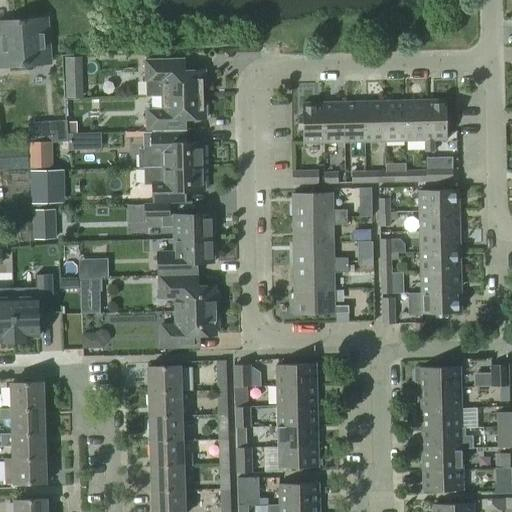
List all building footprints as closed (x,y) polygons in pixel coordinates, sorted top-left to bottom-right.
[(5,31),(0,31),(0,59),(7,59),(8,68),(50,64),(47,19),(4,23),(5,31)] [(83,60),(66,61),(67,82),(84,81),(83,60)] [(163,60),(144,61),(145,82),(161,82),(161,96),(201,95),(201,89),(204,89),(204,71),(163,72),(163,60)] [(162,111),(146,111),(146,133),(151,133),(185,132),(184,120),(205,119),(205,102),(201,102),(201,95),(161,96),(162,111)] [(424,101),(404,102),(405,142),(425,141),(424,101)] [(446,101),(424,101),(425,141),(425,153),(433,152),(433,141),(446,141),(446,127),(450,127),(450,115),(446,115),(446,101)] [(384,102),(363,103),(364,143),(384,142),(384,102)] [(404,102),(384,102),(384,142),(405,142),(404,102)] [(343,103),(323,104),(323,144),(344,143),(343,103)] [(363,103),(343,103),(344,143),(364,143),(363,103)] [(302,118),(298,118),(298,130),(302,130),(302,144),(323,144),(323,104),(301,104),(302,118)] [(151,133),(151,154),(163,154),(163,168),(203,168),(202,144),(185,144),(185,132),(151,133)] [(44,146),(27,147),(29,171),(45,170),(44,146)] [(448,164),(464,165),(464,146),(448,146),(448,164)] [(27,147),(0,148),(0,172),(29,171),(27,147)] [(152,204),(144,205),(168,204),(184,204),(184,192),(204,192),(203,168),(163,168),(144,169),(145,184),(152,184),(152,204)] [(452,169),(426,169),(426,182),(452,181),(452,169)] [(419,171),(405,172),(406,182),(419,182),(419,171)] [(317,172),(291,172),(292,184),(318,184),(317,172)] [(378,172),(364,173),(365,183),(378,183),(378,172)] [(405,172),(392,172),(392,182),(406,182),(405,172)] [(364,173),(351,173),(351,183),(365,183),(364,173)] [(337,174),(323,174),(324,184),(337,184),(337,174)] [(371,197),(370,189),(358,189),(358,197),(371,197)] [(458,190),(418,191),(418,212),(458,211),(458,190)] [(332,194),(292,194),(292,219),(347,218),(346,211),(332,211),(332,194)] [(388,199),(378,199),(379,213),(389,213),(388,199)] [(168,204),(144,205),(145,219),(161,218),(161,228),(172,228),(173,240),(213,239),(212,215),(172,216),(168,216),(168,204)] [(32,226),(33,239),(54,239),(54,225),(54,211),(32,211),(32,226)] [(458,211),(418,212),(419,233),(459,232),(458,211)] [(2,213),(0,213),(0,246),(9,245),(2,213)] [(389,213),(379,213),(379,227),(389,227),(389,213)] [(347,218),(292,219),(292,243),(333,242),(332,226),(347,225),(347,218)] [(459,232),(419,233),(419,253),(459,252),(459,232)] [(173,253),(157,253),(158,277),(169,276),(169,264),(213,263),(213,239),(173,240),(173,253)] [(389,240),(379,240),(380,254),(396,253),(395,246),(389,246),(389,240)] [(333,242),(292,243),(293,267),(347,266),(347,258),(333,259),(333,242)] [(459,252),(419,253),(420,273),(460,273),(459,252)] [(397,253),(396,253),(380,254),(381,295),(391,294),(390,285),(401,285),(401,278),(397,276),(390,276),(390,261),(397,261),(397,253)] [(347,266),(293,267),(293,291),(333,290),(333,274),(347,273),(347,266)] [(53,310),(52,271),(34,272),(35,284),(12,285),(14,334),(16,334),(16,339),(32,338),(32,334),(38,334),(37,310),(53,310)] [(460,273),(420,273),(420,294),(460,293),(460,273)] [(196,276),(158,277),(158,298),(174,298),(175,312),(215,311),(214,287),(196,288),(196,276)] [(99,291),(99,278),(78,278),(78,292),(97,291),(99,291)] [(14,334),(12,285),(0,285),(0,339),(12,339),(11,334),(14,334)] [(333,290),(293,291),(294,316),(333,315),(333,314),(348,314),(348,306),(333,307),(333,290)] [(460,293),(420,294),(421,315),(435,314),(435,318),(447,318),(447,314),(461,314),(460,293)] [(401,299),(381,299),(382,325),(401,325),(401,299)] [(175,327),(159,327),(159,349),(198,348),(197,336),(215,335),(215,311),(175,312),(175,327)] [(335,314),(335,323),(348,323),(348,314),(335,314)] [(94,335),(81,335),(81,350),(94,350),(94,335)] [(314,365),(275,366),(275,388),(315,387),(314,365)] [(225,366),(215,367),(216,392),(225,392),(225,366)] [(179,367),(147,368),(148,394),(179,393),(179,367)] [(249,367),(233,367),(234,389),(242,388),(250,388),(249,367)] [(507,367),(490,367),(490,388),(499,388),(499,389),(507,388),(507,367)] [(459,368),(419,369),(419,370),(414,370),(414,384),(419,384),(419,391),(460,389),(459,368)] [(41,384),(9,385),(10,410),(42,409),(41,384)] [(315,387),(275,388),(276,408),(315,407),(315,387)] [(242,388),(234,389),(235,409),(243,409),(242,388)] [(507,388),(499,389),(499,403),(508,402),(507,388)] [(460,389),(419,391),(420,411),(460,410),(460,389)] [(225,392),(216,392),(217,417),(226,416),(225,392)] [(179,393),(148,394),(149,419),(180,418),(179,393)] [(315,407),(276,408),(276,428),(316,427),(315,407)] [(42,409),(10,410),(0,410),(0,421),(11,421),(11,435),(43,434),(42,409)] [(243,409),(235,409),(235,429),(250,429),(249,409),(243,409)] [(460,410),(420,411),(420,431),(461,430),(460,410)] [(511,415),(502,415),(503,429),(511,429),(511,415)] [(226,416),(217,417),(218,441),(227,441),(226,416)] [(180,418),(149,419),(149,443),(181,443),(180,418)] [(316,427),(276,428),(277,449),(317,448),(316,427)] [(250,429),(235,429),(236,450),(249,450),(250,429)] [(511,429),(503,429),(503,443),(511,442),(511,429)] [(461,430),(420,431),(421,451),(461,450),(461,430)] [(11,435),(0,435),(0,441),(0,449),(11,448),(12,460),(44,459),(43,434),(11,435)] [(227,441),(218,441),(219,466),(228,466),(227,441)] [(181,443),(149,443),(150,468),(182,467),(182,471),(192,470),(192,457),(181,458),(181,443)] [(317,448),(277,449),(261,449),(262,476),(277,475),(277,470),(317,468),(317,448)] [(249,450),(236,450),(237,474),(250,474),(249,450)] [(461,450),(421,451),(421,472),(462,471),(461,450)] [(509,456),(494,456),(494,471),(501,470),(509,470),(509,456)] [(44,459),(12,460),(4,460),(5,486),(45,484),(44,481),(50,481),(50,468),(44,469),(44,459)] [(228,466),(219,466),(220,491),(229,491),(228,466)] [(182,467),(150,468),(151,493),(182,492),(182,471),(182,467)] [(509,470),(501,470),(502,494),(510,493),(509,470)] [(462,471),(421,472),(422,493),(462,492),(462,471)] [(259,500),(258,477),(237,478),(238,493),(238,507),(246,507),(267,507),(267,500),(259,500)] [(318,485),(278,486),(278,506),(318,505),(318,485)] [(229,511),(229,491),(220,491),(220,511),(229,511)] [(182,511),(182,492),(151,493),(151,511),(182,511)] [(45,511),(45,500),(13,501),(13,511),(45,511)]
